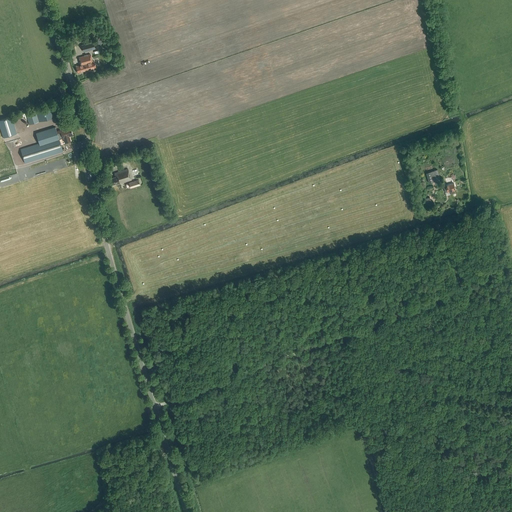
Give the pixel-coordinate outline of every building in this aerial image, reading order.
[(84,52),(94,49),(93,42),(82,45),(84,52)] [(86,56),(79,58),(79,60),(80,60),(80,63),(81,65),(76,66),(77,73),(95,68),(94,61),(92,62),(90,54),(87,55),(87,56),(86,56)] [(29,125),(55,117),(51,104),(25,112),(29,125)] [(0,127),(3,138),(16,133),(11,116),(0,119),(0,127)] [(56,131),(55,127),(35,133),(39,143),(20,149),(24,163),(63,151),(59,139),(63,138),(65,143),(71,141),(69,136),(72,135),(70,128),(66,129),(66,128),(56,131)] [(115,185),(131,180),(127,169),(114,173),(115,177),(110,179),(112,185),(115,184),(115,185)] [(429,183),(440,180),(437,170),(426,173),(429,183)] [(131,188),(140,185),(138,180),(129,183),(131,188)] [(456,190),(454,183),(443,186),(445,194),(449,193),(448,191),(450,191),(450,194),(455,193),(454,190),(456,190)]
